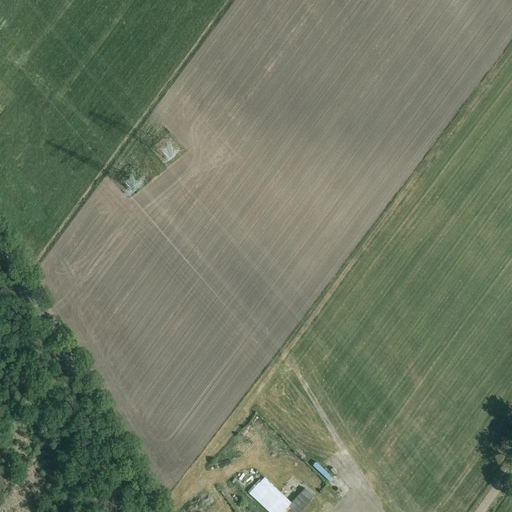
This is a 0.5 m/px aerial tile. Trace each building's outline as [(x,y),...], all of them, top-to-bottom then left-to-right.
[(272,459),(278,451),(274,448),(268,456),(272,459)] [(308,484),(312,479),(305,474),(302,480),(308,484)] [(334,484),(345,494),(353,486),(343,476),(334,484)] [(255,489),(261,481),(258,478),(252,486),(255,489)] [(299,511),(314,497),(304,489),(288,507),(291,509),(287,511),(299,511)] [(469,493),(464,501),(472,506),(477,498),(469,493)]
